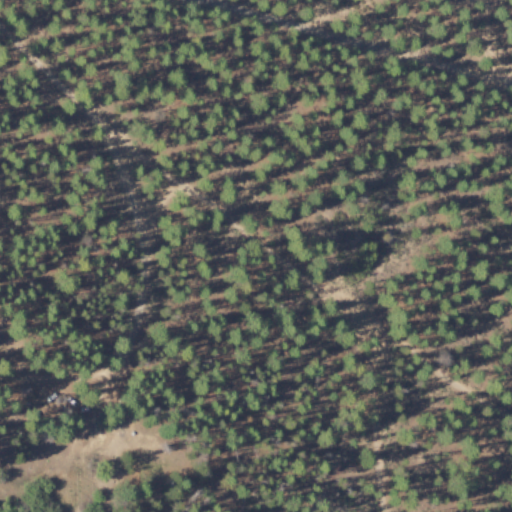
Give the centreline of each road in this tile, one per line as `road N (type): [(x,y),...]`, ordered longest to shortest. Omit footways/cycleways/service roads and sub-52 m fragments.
road 1 (track): [(386,511),(371,380),(338,302),(102,125),(0,32)]
road 2 (track): [(0,393),(85,381),(128,356),(145,298),(144,254),(134,200),(102,125)]
road 3 (residential): [(511,88),(205,0)]
road 4 (track): [(338,302),(511,416)]
